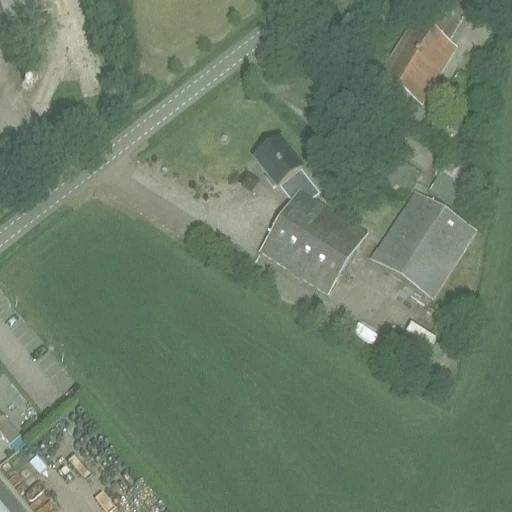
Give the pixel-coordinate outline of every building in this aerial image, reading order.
[(45,0),(0,0),(0,28),(50,11),(45,0)] [(417,102),(449,51),(416,30),(382,83),(417,102)] [(459,136),(449,152),(467,162),(477,147),(459,136)] [(326,300),(366,237),(312,202),(318,197),(301,174),(302,173),(279,144),(255,163),(267,178),(265,180),(272,190),(275,188),(278,192),(280,190),(292,206),(259,256),(326,300)] [(428,196),(469,222),(475,214),(465,207),(471,198),(439,178),(428,196)] [(432,303),(475,236),(414,196),(371,264),(432,303)] [(0,436),(8,446),(18,438),(0,415),(0,436)] [(56,465),(69,467),(71,452),(59,450),(56,465)] [(95,511),(109,511),(113,508),(69,467),(59,478),(95,511)] [(0,511),(27,511),(0,479),(0,511)] [(143,498),(128,504),(131,511),(142,511),(147,510),(143,498)]
